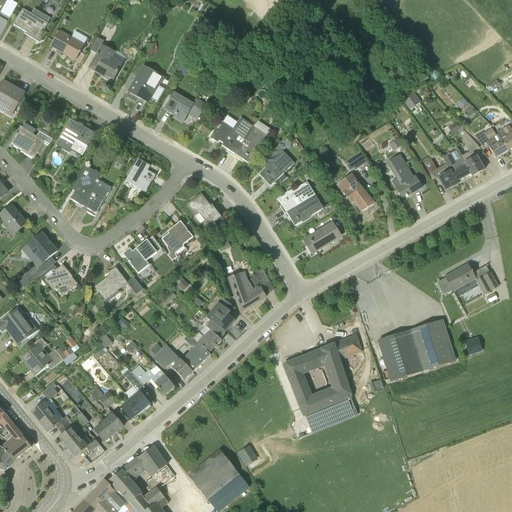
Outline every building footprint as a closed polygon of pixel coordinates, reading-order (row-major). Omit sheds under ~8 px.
[(0,0),(0,13),(8,0),(0,0)] [(48,24),(47,24),(31,14),(23,9),(14,25),(26,33),(27,32),(38,39),(41,34),(42,34),(48,24)] [(322,38),(316,28),(302,37),(308,46),(322,38)] [(80,53),(84,46),(71,38),(60,32),(51,47),(63,54),(64,54),(76,60),(79,54),(80,54),(80,53)] [(194,43),(183,36),(177,46),(188,53),(194,43)] [(121,68),(110,61),(112,58),(114,53),(102,45),(97,55),(89,69),(112,82),(121,68)] [(382,67),(389,77),(412,63),(405,52),(382,67)] [(176,73),(185,78),(190,69),(181,64),(176,73)] [(157,86),(162,78),(144,68),(130,93),(147,103),(150,98),(156,102),(164,90),(157,86)] [(511,71),(486,87),(489,93),(511,79),(511,71)] [(425,74),(407,84),(410,90),(412,89),(428,80),(425,74)] [(465,78),(467,81),(464,83),(468,88),(474,83),(470,78),(468,76),(465,78)] [(18,107),(25,94),(25,93),(24,94),(3,82),(3,81),(0,85),(0,103),(11,110),(14,105),(18,107)] [(401,95),(410,90),(407,84),(398,89),(401,95)] [(418,96),(415,90),(400,99),(407,110),(411,107),(408,101),(418,96)] [(174,95),(165,109),(177,116),(177,115),(185,119),(188,114),(198,120),(206,106),(205,105),(204,107),(198,103),(199,102),(196,100),(192,106),(174,95)] [(463,98),(456,104),(461,110),(468,104),(463,98)] [(278,99),(271,104),(275,110),(281,105),(278,99)] [(470,107),(464,112),(469,118),(475,113),(470,107)] [(222,146),(235,155),(254,127),(241,118),(233,129),(223,123),(212,139),(215,142),(216,140),(223,144),(222,146)] [(62,135),(86,149),(95,134),(71,120),(62,135)] [(511,130),(509,126),(497,133),(498,134),(502,140),(501,140),(508,151),(511,149),(511,130)] [(254,127),(235,155),(248,164),(267,136),(254,127)] [(22,128),(11,144),(34,159),(45,143),(48,145),(52,139),(39,131),(36,136),(22,128)] [(469,136),(461,128),(456,131),(463,139),(469,136)] [(498,134),(497,133),(497,134),(496,135),(492,129),(485,133),(484,131),(475,136),(481,146),(486,143),(490,149),(489,149),(496,159),(508,151),(501,140),(502,140),(498,134)] [(348,144),(355,137),(350,132),(343,138),(348,144)] [(119,140),(110,135),(107,140),(116,145),(119,140)] [(397,139),(390,145),(394,151),(402,146),(397,139)] [(446,164),(445,164),(447,166),(452,174),(458,184),(472,176),(462,156),(458,149),(443,158),(446,164)] [(476,157),(472,150),(462,156),(472,176),(472,177),(484,170),(477,156),(476,157)] [(360,151),(343,162),(349,171),(353,169),(354,171),(368,163),(360,151)] [(283,152),(259,175),(270,187),(295,164),(283,152)] [(396,189),(401,197),(405,195),(407,197),(422,188),(416,178),(413,179),(400,156),(388,163),(392,170),(391,170),(396,179),(392,181),(396,189)] [(125,181),(145,193),(156,176),(148,171),(150,166),(138,159),(125,181)] [(447,166),(445,164),(436,170),(430,159),(422,164),(430,179),(437,175),(446,192),(458,185),(458,184),(452,174),(447,166)] [(70,199),(83,207),(95,186),(102,175),(99,174),(98,172),(96,171),(94,171),(92,172),(86,181),(82,179),(75,191),(70,199)] [(351,202),(355,200),(362,212),(373,205),(351,177),(341,184),(343,186),(340,188),(351,202)] [(278,200),(287,213),(315,196),(307,182),(278,200)] [(95,186),(83,207),(89,210),(87,213),(95,217),(98,212),(112,188),(106,185),(103,190),(95,186)] [(199,214),(209,227),(221,217),(212,205),(211,207),(201,194),(187,205),(195,217),(199,214)] [(315,196),(287,213),(295,227),(324,209),(315,196)] [(0,215),(0,216),(15,234),(27,224),(12,205),(0,215)] [(183,246),(193,238),(181,222),(174,228),(175,229),(169,232),(170,233),(162,240),(167,247),(166,248),(169,254),(170,256),(183,246)] [(304,241),(312,255),(341,237),(332,223),(304,241)] [(194,234),(198,231),(192,224),(188,228),(194,234)] [(42,264),(58,251),(52,244),(51,245),(41,234),(27,246),(41,263),(28,275),(34,282),(47,270),(42,264)] [(123,254),(133,267),(138,274),(149,266),(146,262),(157,253),(147,240),(132,252),(130,249),(123,254)] [(216,248),(219,253),(227,248),(224,243),(216,248)] [(445,278),(446,279),(437,283),(444,296),(453,291),(453,292),(476,279),(468,265),(445,278)] [(55,289),(63,298),(78,285),(63,267),(43,283),(51,292),(55,289)] [(143,290),(139,286),(133,278),(127,283),(116,268),(109,273),(111,276),(96,288),(106,300),(127,284),(136,296),(143,290)] [(247,281),(246,278),(244,273),(228,278),(237,304),(238,303),(241,312),(266,297),(260,286),(268,281),(262,269),(253,274),(254,277),(247,281)] [(476,281),(479,287),(484,296),(499,287),(491,273),(490,273),(477,281),(476,281)] [(179,291),(181,290),(183,291),(188,286),(187,284),(180,277),(172,284),(179,291)] [(159,305),(163,309),(176,297),(172,293),(159,305)] [(219,303),(207,317),(211,321),(226,333),(235,321),(228,316),(230,313),(231,314),(235,309),(226,301),(222,306),(219,303)] [(27,324),(16,311),(0,323),(0,330),(2,333),(6,330),(18,346),(38,331),(30,322),(27,324)] [(202,314),(198,311),(193,317),(197,321),(202,314)] [(193,339),(194,339),(200,345),(209,354),(222,341),(221,340),(226,333),(211,321),(207,317),(206,317),(201,323),(206,326),(210,331),(203,338),(198,333),(193,339)] [(123,319),(119,324),(125,330),(129,324),(123,319)] [(443,321),(410,331),(423,371),(455,361),(443,321)] [(423,371),(410,331),(378,342),(391,382),(423,372),(423,371)] [(100,339),(103,343),(101,344),(105,349),(112,343),(106,335),(100,339)] [(194,339),(193,339),(189,335),(184,339),(189,344),(194,339)] [(304,417),(353,397),(349,386),(340,361),(362,353),(356,336),(284,365),(304,417)] [(51,371),(73,353),(69,348),(62,354),(58,349),(56,351),(48,357),(42,349),(47,345),(41,338),(35,344),(36,346),(21,358),(21,359),(23,358),(37,375),(36,376),(36,377),(48,367),(51,371)] [(200,345),(194,339),(189,344),(194,349),(182,361),(193,373),(211,356),(209,354),(200,345)] [(483,352),(479,340),(466,344),(469,356),(483,352)] [(130,353),(134,350),(137,352),(139,350),(137,347),(133,342),(132,343),(130,341),(124,346),(126,348),(130,353)] [(193,373),(182,361),(181,361),(166,346),(154,359),(165,370),(169,365),(184,381),(193,373)] [(103,349),(93,356),(96,361),(106,354),(103,349)] [(63,362),(69,369),(80,359),(75,353),(63,362)] [(161,371),(155,377),(149,370),(145,373),(139,366),(131,373),(128,370),(122,376),(133,387),(137,392),(138,391),(151,380),(165,396),(175,388),(161,371)] [(56,381),(59,384),(66,378),(64,375),(56,381)] [(51,399),(58,394),(54,390),(57,387),(54,383),(41,393),(45,397),(48,401),(51,399)] [(99,400),(104,396),(96,387),(89,392),(98,402),(100,401),(99,400)] [(150,405),(140,393),(138,391),(137,392),(133,387),(125,394),(130,400),(141,413),(150,405)] [(108,392),(104,396),(111,405),(116,401),(108,392)] [(107,409),(111,405),(104,396),(99,400),(100,401),(107,409)] [(32,413),(40,423),(52,413),(58,408),(51,399),(48,401),(45,404),(45,403),(32,413)] [(141,413),(130,400),(121,408),(131,421),(141,413)] [(55,426),(59,431),(68,423),(65,418),(60,422),(52,413),(40,423),(48,432),(55,426)] [(89,423),(81,413),(76,417),(84,427),(89,423)] [(113,415),(104,423),(114,435),(123,427),(113,415)] [(13,439),(9,442),(14,446),(24,438),(6,416),(0,423),(5,429),(0,433),(0,436),(7,442),(8,442),(12,438),(13,439)] [(60,438),(67,448),(80,437),(68,423),(59,431),(63,435),(60,438)] [(114,435),(104,423),(94,430),(104,443),(114,435)] [(80,437),(67,448),(75,457),(87,448),(90,453),(100,445),(96,440),(91,444),(83,434),(80,437)] [(9,442),(2,448),(14,461),(31,447),(24,438),(14,446),(9,442)] [(0,469),(5,471),(6,472),(10,466),(14,461),(2,448),(0,446),(0,469)] [(128,501),(130,503),(141,495),(143,494),(132,482),(145,472),(150,478),(151,477),(160,488),(161,489),(175,478),(166,466),(167,465),(154,447),(110,480),(128,501)] [(249,447),(237,454),(246,468),(258,460),(249,447)] [(239,475),(220,451),(188,477),(207,500),(239,475)] [(239,475),(207,500),(216,511),(219,511),(250,488),(239,475)] [(128,511),(137,511),(130,503),(128,501),(110,480),(107,483),(105,480),(93,493),(102,502),(106,507),(108,506),(109,507),(108,508),(112,511),(111,511),(126,511),(128,511)] [(143,498),(141,495),(130,503),(137,511),(163,511),(161,509),(167,503),(163,497),(156,488),(143,498)] [(93,493),(85,501),(95,510),(95,511),(111,511),(112,511),(108,508),(109,507),(108,506),(106,507),(102,502),(93,493)] [(95,511),(95,510),(85,501),(76,510),(78,511),(95,511)]
